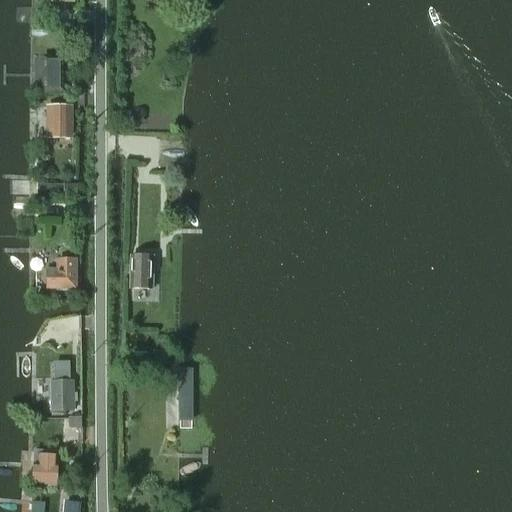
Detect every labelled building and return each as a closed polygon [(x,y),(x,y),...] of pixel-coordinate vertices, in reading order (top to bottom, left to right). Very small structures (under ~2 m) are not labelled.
[(42,59),(42,93),(63,93),(64,59),(42,59)] [(70,108),(45,108),(45,138),(69,138),(70,108)] [(38,181),(37,197),(76,198),(76,186),(44,185),(45,181),(38,181)] [(152,290),(153,258),(130,257),(129,289),(152,290)] [(46,269),(45,290),(76,290),(76,259),(55,259),(55,270),(46,269)] [(152,351),(152,360),(162,360),(162,351),(152,351)] [(148,360),(147,371),(164,372),(164,360),(162,360),(152,360),(148,360)] [(53,383),(49,383),(49,412),(72,411),(72,382),(68,382),(68,364),(53,364),(53,383)] [(80,418),(68,419),(69,429),(80,428),(80,418)] [(55,484),(56,452),(46,451),(45,455),(34,455),(32,484),(55,484)]
